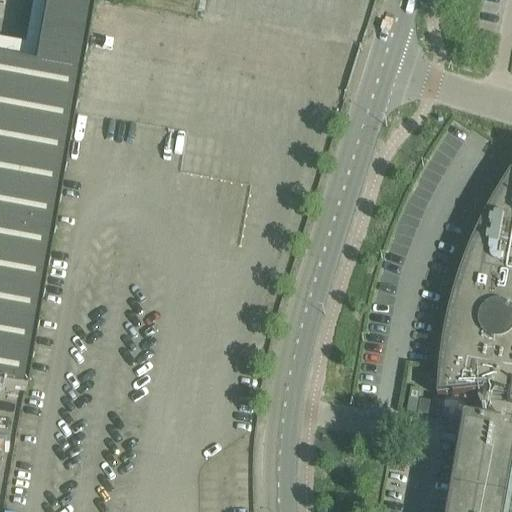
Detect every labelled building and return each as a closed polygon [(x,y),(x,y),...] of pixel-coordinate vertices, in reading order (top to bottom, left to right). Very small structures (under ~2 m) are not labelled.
[(45,0),(33,70),(0,63),(0,389),(26,394),(94,2),(94,0),(45,0)] [(482,228),(478,237),(474,246),(470,255),(465,269),(462,277),(458,287),(455,296),(453,305),(450,317),(447,329),(445,339),(444,348),(442,358),(441,366),(440,380),(439,387),(438,399),(484,395),(485,393),(490,394),(489,402),(511,405),(511,176),(511,178),(506,185),(500,196),(493,207),(488,216),(482,228)] [(411,390),(407,414),(416,416),(420,392),(411,390)] [(420,403),(418,416),(436,420),(438,406),(420,403)] [(511,492),(511,429),(497,427),(466,421),(464,429),(453,494),(449,511),(508,511),(510,504),(511,492)]
